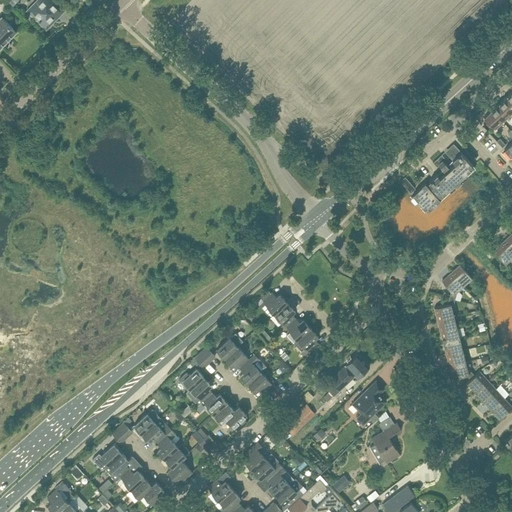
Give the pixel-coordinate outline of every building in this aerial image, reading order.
[(52,8),(56,3),(52,0),(38,0),(29,10),(46,27),(54,18),(50,13),(53,10),(52,8)] [(0,17),(0,46),(16,31),(1,17),(0,17)] [(511,112),(511,99),(508,95),(500,102),(511,114),(511,112)] [(511,114),(500,102),(492,109),(503,121),(511,114)] [(492,109),(484,117),(495,129),(503,121),(492,109)] [(449,147),(453,151),(457,147),(453,143),(449,147)] [(449,167),(444,161),(441,162),(439,165),(444,171),(439,175),(437,173),(428,181),(442,196),(465,175),(475,167),(461,151),(457,155),(452,159),(454,162),(449,167)] [(441,162),(444,161),(446,159),(441,154),(437,158),(441,162)] [(437,167),(439,165),(441,162),(437,158),(433,162),(437,167)] [(408,180),(405,176),(400,181),(404,184),(408,180)] [(412,184),(408,180),(404,184),(407,188),(412,184)] [(432,190),(425,182),(412,193),(420,202),(432,190)] [(415,187),(412,184),(407,188),(410,192),(415,187)] [(427,210),(440,198),(432,190),(420,202),(427,210)] [(511,233),(502,241),(511,251),(511,233)] [(511,251),(502,241),(493,249),(505,262),(511,255),(511,251)] [(472,276),(460,263),(451,272),(463,284),(472,276)] [(442,280),(443,282),(451,290),(451,291),(449,297),(455,299),(457,292),(455,291),(463,284),(451,272),(442,280)] [(259,296),(263,300),(274,313),(285,303),(287,301),(280,293),(276,296),(272,292),(271,293),(267,289),(259,296)] [(449,297),(447,303),(448,303),(434,307),(437,319),(454,314),(451,305),(453,305),(455,299),(449,297)] [(284,323),(280,327),(281,328),(282,327),(283,328),(295,317),(291,313),(295,310),(287,301),(285,303),(274,313),(275,313),(271,317),(278,325),(282,321),(284,323)] [(457,326),(454,314),(437,319),(440,330),(457,326)] [(286,330),(288,328),(291,331),(286,334),(293,342),(309,328),(310,326),(303,318),(299,321),(295,317),(283,328),(286,330)] [(483,322),(477,324),(480,331),(486,329),(483,322)] [(314,338),(318,335),(310,326),(309,328),(293,342),(305,355),(319,342),(314,338)] [(460,338),(457,326),(440,330),(443,342),(460,338)] [(224,357),(237,345),(242,340),(235,332),(230,337),(217,349),(224,357)] [(475,346),(486,343),(485,337),(473,339),(475,346)] [(463,350),(460,338),(443,342),(446,354),(463,350)] [(235,362),(239,367),(249,358),(237,345),(224,357),(232,365),(235,362)] [(210,360),(215,355),(206,346),(202,350),(210,360)] [(466,361),(463,350),(446,354),(449,366),(466,361)] [(357,352),(329,379),(339,390),(355,375),(357,377),(369,366),(357,352)] [(208,362),(199,353),(195,357),(203,366),(208,362)] [(249,358),(239,367),(243,371),(240,374),(248,382),(250,380),(260,371),(254,363),(259,358),(254,353),(249,358)] [(449,366),(452,377),(466,374),(470,378),(474,374),(470,370),(468,371),(466,361),(449,366)] [(196,367),(189,374),(187,372),(179,379),(188,390),(190,387),(191,388),(201,378),(204,376),(196,367)] [(479,370),(474,374),(470,378),(467,382),(475,391),(487,379),(479,370)] [(263,392),(272,383),(260,371),(250,380),(248,382),(255,391),(259,388),(263,392)] [(202,400),(212,392),(208,387),(211,384),(204,376),(201,378),(191,388),(190,387),(188,390),(185,392),(197,405),(202,400)] [(384,388),(376,379),(352,403),(361,412),(357,417),(363,423),(386,400),(379,393),(384,388)] [(483,400),(496,388),(487,379),(475,391),(483,400)] [(491,409),(504,397),(496,388),(483,400),(491,409)] [(333,395),(329,391),(323,396),(327,401),(333,395)] [(219,393),(216,396),(212,392),(202,400),(214,413),(225,403),(227,401),(219,393)] [(511,406),(505,399),(504,397),(491,409),(500,418),(511,406)] [(234,409),(227,401),(225,403),(214,413),(222,421),(226,417),(234,409)] [(292,435),(315,414),(306,403),(283,425),(292,435)] [(237,407),(234,409),(226,417),(238,430),(247,421),(243,417),(246,414),(239,405),(237,407)] [(142,432),(155,420),(147,412),(134,424),(142,432)] [(160,416),(155,420),(142,432),(149,441),(153,438),(157,442),(171,429),(160,416)] [(379,462),(384,459),(386,462),(391,459),(392,461),(399,457),(397,455),(400,454),(396,447),(395,447),(388,436),(401,428),(397,422),(394,423),(390,416),(378,422),(383,430),(371,437),(375,443),(369,446),(379,462)] [(128,435),(132,431),(124,422),(119,426),(128,435)] [(326,433),(321,427),(313,435),(318,440),(326,433)] [(125,438),(116,428),(112,432),(120,442),(125,438)] [(274,439),(279,435),(273,428),(268,432),(274,439)] [(171,429),(157,442),(161,446),(157,450),(165,458),(178,446),(172,439),(177,435),(171,429)] [(203,438),(204,438),(196,429),(192,434),(199,442),(203,438)] [(217,443),(208,434),(204,438),(203,438),(212,447),(217,443)] [(203,438),(199,442),(208,451),(212,447),(203,438)] [(255,467),(266,457),(261,452),(259,451),(264,446),(259,440),(245,453),(248,458),(245,461),(253,469),(255,467)] [(190,451),(182,442),(178,446),(165,458),(172,466),(181,458),(190,451)] [(119,453),(121,451),(113,443),(100,455),(99,453),(92,459),(101,469),(108,463),(119,453)] [(108,463),(109,464),(105,468),(116,480),(120,476),(129,467),(125,463),(129,460),(121,451),(119,453),(108,463)] [(295,461),(299,461),(303,458),(297,452),(292,458),(295,461)] [(278,461),(273,465),(266,457),(255,467),(253,469),(260,477),(264,474),(268,479),(282,465),(278,461)] [(176,478),(179,475),(183,480),(192,471),(181,458),(172,466),(168,470),(176,478)] [(69,469),(73,474),(80,468),(76,464),(69,469)] [(268,486),(276,494),(294,478),(290,474),(285,479),(281,474),(286,470),(282,465),(268,479),(272,483),(268,486)] [(133,472),(129,467),(120,476),(131,489),(143,478),(144,477),(137,469),(133,472)] [(143,478),(131,489),(127,493),(134,501),(139,497),(151,485),(144,477),(143,478)] [(294,478),(276,494),(282,501),(278,505),(282,509),(292,500),(290,497),(302,485),(295,477),(294,478)] [(103,490),(112,482),(108,478),(99,486),(103,490)] [(225,480),(221,483),(217,478),(208,487),(212,491),(212,492),(219,500),(232,488),(225,480)] [(319,489),(321,491),(327,486),(319,478),(287,507),(291,511),(310,511),(315,507),(311,503),(311,497),(319,489)] [(332,484),(338,491),(345,486),(339,478),(332,484)] [(56,489),(47,497),(51,501),(48,504),(54,511),(56,511),(57,511),(68,501),(72,498),(74,496),(71,492),(71,489),(62,480),(55,487),(56,489)] [(164,489),(156,481),(151,485),(139,497),(146,505),(151,501),(155,505),(164,497),(160,492),(164,489)] [(384,505),(384,510),(389,511),(390,511),(419,511),(410,500),(408,502),(406,499),(414,493),(408,485),(383,503),(384,505)] [(232,488),(219,500),(227,508),(230,511),(231,511),(240,504),(236,499),(240,496),(232,488)] [(375,489),(367,495),(370,500),(379,494),(375,489)] [(334,506),(340,500),(332,492),(315,507),(310,511),(323,511),(324,511),(332,504),(334,506)] [(72,498),(68,501),(57,511),(56,511),(81,511),(83,511),(83,510),(72,498)] [(99,499),(90,502),(94,511),(103,507),(99,499)] [(356,505),(359,509),(367,503),(364,499),(356,505)] [(275,511),(280,511),(282,510),(282,509),(278,505),(274,501),(269,505),(275,511)] [(371,511),(378,508),(373,501),(359,511),(371,511)] [(192,502),(187,506),(191,510),(196,506),(192,502)]
